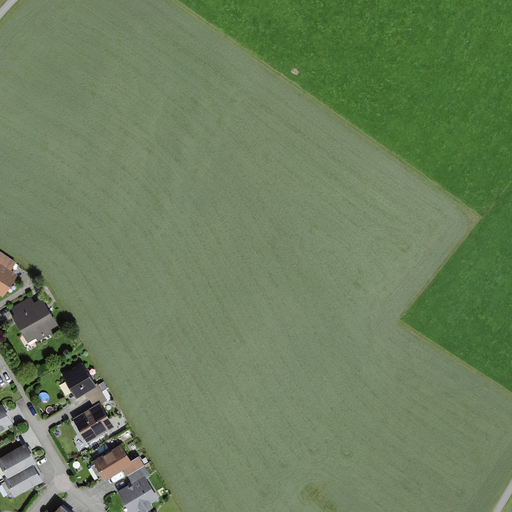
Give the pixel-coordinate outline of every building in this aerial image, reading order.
[(0,250),(0,261),(11,269),(16,262),(0,250)] [(0,293),(3,296),(18,274),(11,269),(0,261),(0,293)] [(42,297),(34,301),(31,296),(11,308),(15,313),(12,315),(28,341),(36,337),(38,340),(53,332),(51,328),(58,323),(42,297)] [(83,361),(62,373),(77,397),(84,393),(98,385),(96,383),(83,361)] [(101,403),(107,399),(97,382),(96,383),(98,385),(84,393),(88,400),(90,399),(93,405),(100,401),(101,403)] [(73,417),(87,441),(115,425),(101,403),(100,401),(93,405),(73,417)] [(0,428),(13,420),(2,402),(0,402),(0,428)] [(0,456),(0,463),(7,475),(8,476),(33,461),(34,462),(37,460),(26,441),(0,456)] [(122,442),(93,459),(105,479),(124,468),(133,462),(132,459),(122,442)] [(124,468),(132,482),(145,474),(147,476),(151,474),(139,455),(132,459),(133,462),(124,468)] [(4,477),(15,496),(44,478),(34,462),(33,461),(8,476),(7,475),(4,477)] [(131,511),(134,511),(159,497),(147,476),(145,474),(132,482),(118,490),(131,511)] [(52,511),(72,511),(61,502),(52,511)]
